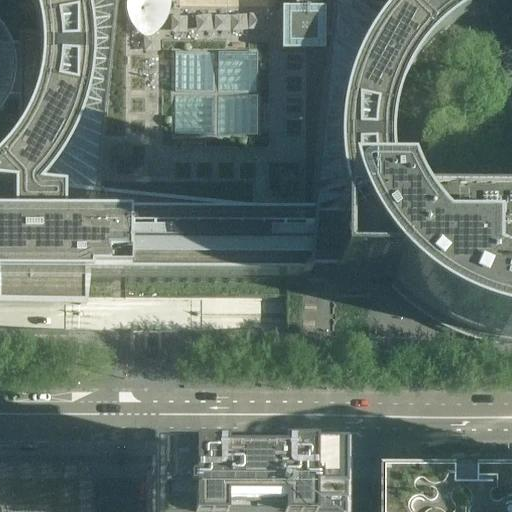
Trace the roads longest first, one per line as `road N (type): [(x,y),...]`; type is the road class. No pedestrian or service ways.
road 1 (tertiary): [(353,421),(115,422)]
road 2 (tertiary): [(511,420),(353,421)]
